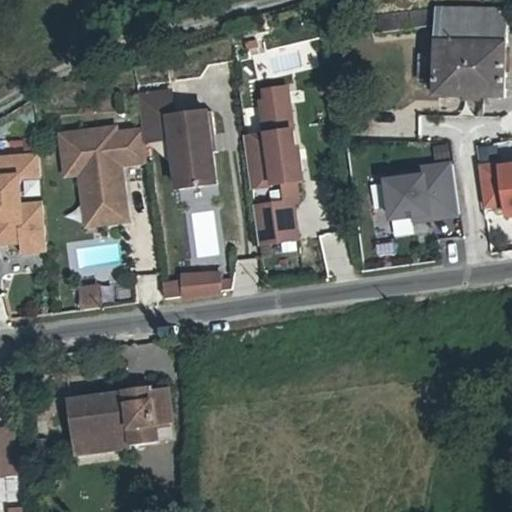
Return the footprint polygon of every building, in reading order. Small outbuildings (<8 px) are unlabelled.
[(367,19),(374,20),(374,28),(434,28),(433,99),(502,99),(504,11),(441,10),(367,10),(367,19)] [(243,138),(256,244),(295,239),(290,204),(296,203),(292,173),(300,172),(299,159),(295,159),(286,89),(264,91),(265,102),(260,102),(264,136),(243,138)] [(136,100),(141,133),(168,129),(170,142),(176,193),(215,188),(211,157),(208,140),(213,139),(210,116),(172,121),(169,96),(136,100)] [(170,142),(168,129),(141,133),(143,146),(170,142)] [(145,164),(141,133),(116,137),(115,131),(61,137),(65,178),(79,177),(81,191),(96,202),(99,228),(127,224),(122,184),(115,178),(114,170),(120,169),(145,164)] [(23,252),(47,251),(39,157),(0,159),(0,222),(4,222),(5,244),(23,242),(23,252)] [(457,216),(451,163),(419,167),(420,174),(386,178),(391,219),(415,216),(414,221),(457,216)] [(511,169),(498,172),(498,168),(475,172),(481,211),(503,208),(505,221),(511,219),(511,169)] [(120,169),(114,170),(115,178),(122,184),(120,169)] [(96,202),(81,191),(86,230),(99,228),(96,202)] [(503,208),(481,211),(483,224),(505,221),(503,208)] [(218,295),(219,275),(180,279),(179,300),(218,295)] [(117,286),(85,288),(86,311),(118,309),(117,286)] [(127,427),(130,441),(156,437),(154,425),(171,422),(164,383),(147,385),(146,380),(121,384),(121,389),(64,397),(69,432),(105,427),(106,431),(127,427)] [(72,449),(130,441),(127,427),(106,431),(105,427),(69,432),(72,449)] [(0,475),(21,473),(21,472),(23,472),(19,431),(0,432),(0,475)]
